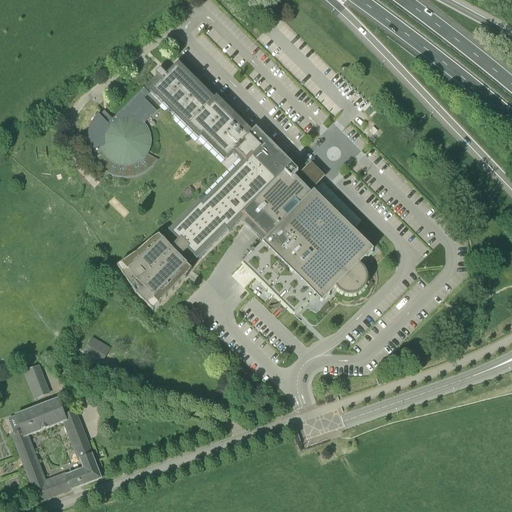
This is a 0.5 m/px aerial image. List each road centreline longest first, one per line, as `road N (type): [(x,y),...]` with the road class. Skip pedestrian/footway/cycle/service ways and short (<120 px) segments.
road 1 (unclassified): [(46,511),(305,416),(331,426),(477,374)]
road 2 (trunk): [(331,0),(511,186)]
road 3 (trunk): [(359,0),(511,119)]
road 4 (trunk): [(511,86),(403,0)]
